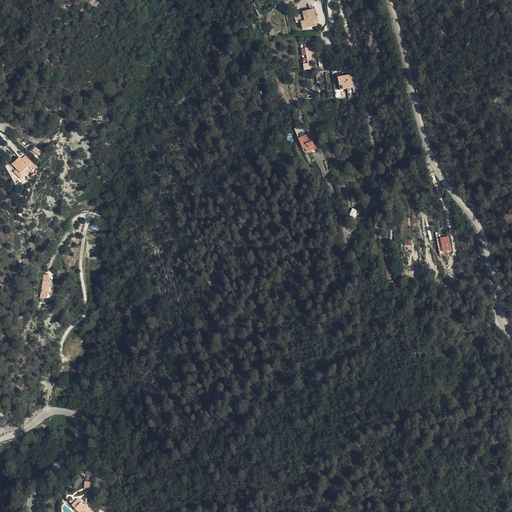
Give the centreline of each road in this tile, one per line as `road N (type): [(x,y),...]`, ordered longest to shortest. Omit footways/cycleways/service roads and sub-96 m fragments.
road 1 (residential): [(511,332),(476,225),(424,147),(387,0)]
road 2 (track): [(48,413),(63,338),(84,315),(85,227)]
road 3 (tertiary): [(0,440),(51,411),(80,423),(74,449),(37,488),(31,511)]
